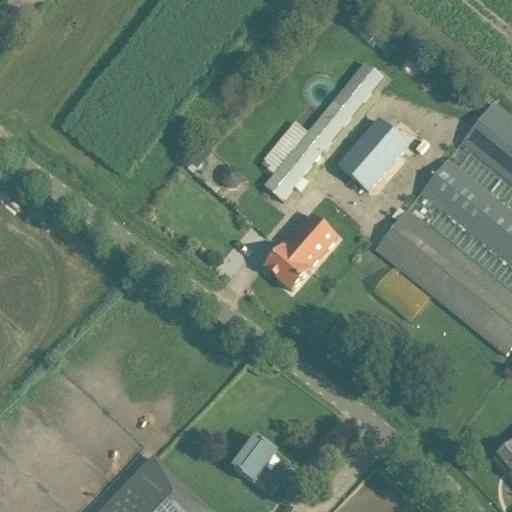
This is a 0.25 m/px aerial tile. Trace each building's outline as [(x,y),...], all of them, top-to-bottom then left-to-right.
[(45,0),(44,3),(71,23),(88,0),(45,0)] [(275,177),(265,190),(283,205),(287,200),(295,190),(303,180),(384,81),(366,66),(309,136),(296,126),(265,164),(278,174),(275,177)] [(462,147),(511,187),(511,120),(494,106),(462,147)] [(380,124),(340,170),(369,195),(408,149),(380,124)] [(421,197),(511,270),(511,213),(448,162),(421,197)] [(511,351),(511,296),(409,213),(377,254),(506,358),(511,351)] [(267,271),(293,294),(310,274),(310,275),(339,241),(313,219),(267,271)] [(235,471),(272,499),(280,488),(263,475),(278,456),(258,441),(235,471)] [(511,446),(496,461),(511,478),(511,446)] [(209,511),(153,460),(104,511),(209,511)]
